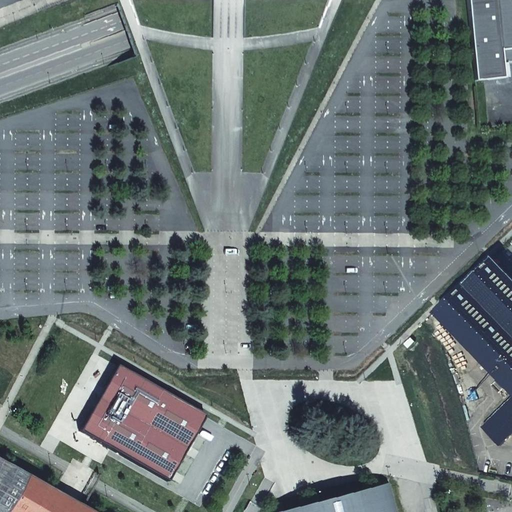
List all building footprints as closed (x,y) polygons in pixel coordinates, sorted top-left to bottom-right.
[(511,0),(465,0),(473,81),(502,79),(501,63),(511,62),(511,0)] [(438,309),(492,365),(509,383),(511,386),(511,273),(494,255),(438,309)] [(409,347),(416,341),(412,337),(405,343),(409,347)] [(505,387),(509,383),(492,365),(488,369),(505,387)] [(203,416),(118,368),(78,432),(166,482),(203,416)] [(509,403),(484,427),(489,432),(501,445),(511,433),(511,399),(509,402),(509,403)] [(0,511),(88,511),(0,462),(0,511)] [(278,511),(395,511),(388,483),(278,511)]
